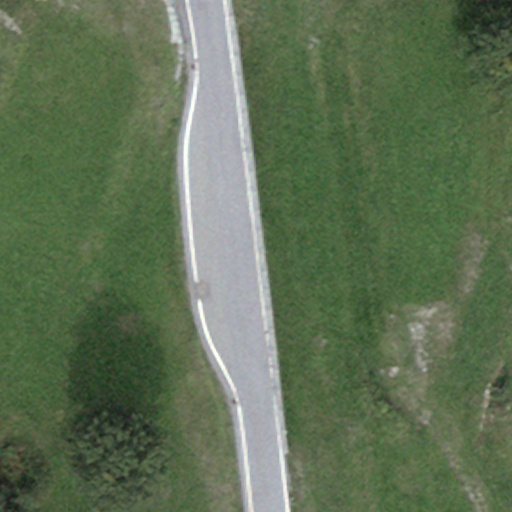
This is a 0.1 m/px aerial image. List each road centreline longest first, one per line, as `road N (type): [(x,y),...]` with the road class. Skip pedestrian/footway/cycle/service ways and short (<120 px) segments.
road 1 (track): [(327,0),(366,343),(458,456),(485,511)]
road 2 (unclassified): [(266,511),(202,0)]
